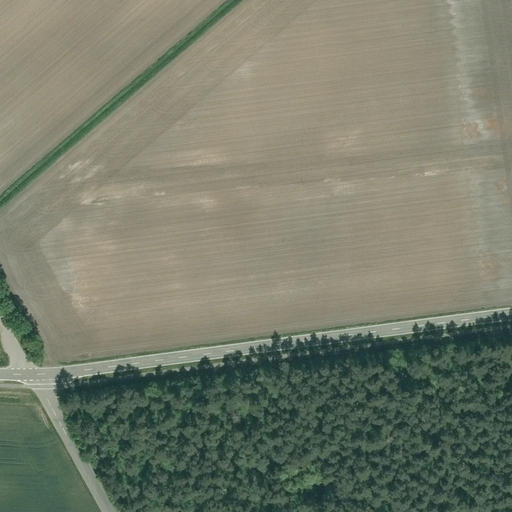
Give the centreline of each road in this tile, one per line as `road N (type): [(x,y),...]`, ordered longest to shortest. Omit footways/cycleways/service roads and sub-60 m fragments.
road 1 (tertiary): [(39,376),(511,315)]
road 2 (residential): [(39,376),(107,511)]
